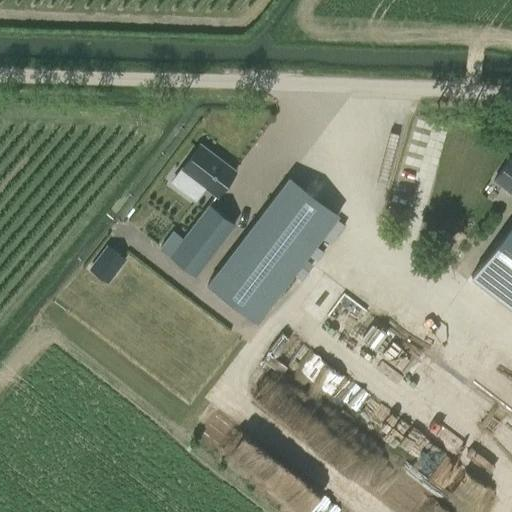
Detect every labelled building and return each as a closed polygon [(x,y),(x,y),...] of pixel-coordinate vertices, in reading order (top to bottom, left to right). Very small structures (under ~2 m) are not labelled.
[(372,159),(367,178),(389,184),(406,119),(391,115),(380,161),(372,159)] [(184,168),(173,182),(195,199),(206,185),(220,196),(240,171),(204,143),(184,168)] [(511,154),(510,153),(491,178),(511,193),(511,154)] [(292,176),(210,284),(260,322),(342,214),(292,176)] [(207,203),(181,237),(172,230),(158,248),(194,275),(234,223),(207,203)] [(511,221),(470,277),(511,308),(511,221)] [(126,257),(108,243),(91,266),(109,279),(126,257)] [(285,329),(262,360),(275,369),(256,395),(287,417),(304,394),(288,382),(296,372),(305,378),(312,368),(316,372),(326,358),(285,329)] [(391,439),(405,420),(392,410),(378,430),(391,439)]
